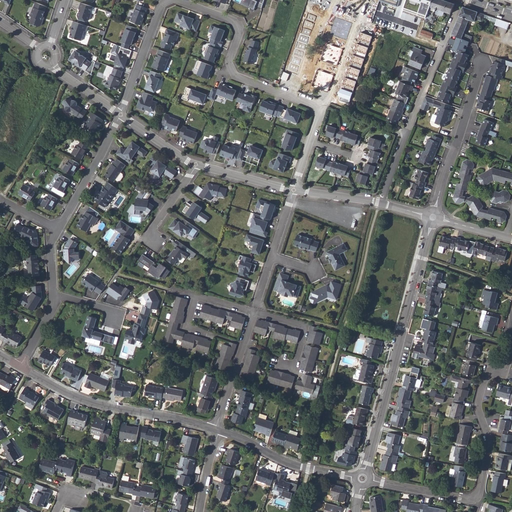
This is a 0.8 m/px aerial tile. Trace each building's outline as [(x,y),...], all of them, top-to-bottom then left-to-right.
[(261,9),(263,3),(254,0),(243,0),(242,4),(250,7),(250,9),(254,10),(255,6),(261,9)] [(411,0),(424,4),(421,12),(415,10),(413,15),(425,19),(429,9),(430,6),(432,0),(411,0)] [(432,0),(430,6),(436,8),(439,10),(444,11),(448,1),(443,0),(432,0)] [(444,11),(451,14),(455,4),(448,1),(444,11)] [(46,6),(35,2),(30,16),(31,16),(30,21),(31,24),(38,26),(41,25),(43,20),(41,20),(46,6)] [(92,6),(80,2),(78,9),(79,10),(80,10),(79,13),(78,13),(77,15),(79,19),(85,21),(89,19),(91,13),(91,12),(92,6)] [(145,13),(147,8),(137,4),(130,21),(141,25),(144,18),(143,18),(145,13)] [(457,21),(466,25),(468,20),(472,10),(463,7),(457,21)] [(425,19),(429,20),(433,21),(435,16),(433,16),(434,14),(437,15),(439,10),(436,8),(435,11),(429,9),(425,19)] [(468,20),(474,22),(475,19),(481,21),(483,18),(484,14),(472,10),(468,20)] [(188,18),(184,16),(184,15),(178,13),(175,18),(177,23),(180,24),(180,25),(196,31),(200,21),(188,17),(188,18)] [(308,13),(306,19),(315,23),(317,16),(308,13)] [(352,23),(336,18),(330,34),(346,40),(352,23)] [(303,27),(312,30),(315,23),(306,19),(305,19),(303,27)] [(498,26),(507,29),(509,23),(500,20),(498,26)] [(87,26),(73,21),(71,26),(72,27),(71,30),(71,33),(69,37),(81,40),(84,31),(86,31),(87,26)] [(457,37),(469,41),(470,42),(472,36),(464,33),(467,25),(466,25),(457,21),(451,35),(457,37)] [(137,28),(127,25),(121,41),(122,42),(129,44),(131,45),(133,40),(134,38),(137,28)] [(225,31),(211,25),(208,32),(212,34),(209,42),(210,42),(219,46),(221,46),(223,42),(221,41),(219,41),(221,38),(222,38),(225,31)] [(301,34),(310,37),(312,30),(303,27),(301,34)] [(179,33),(166,28),(165,32),(166,33),(164,38),(163,41),(162,41),(161,44),(162,47),(170,50),(172,45),(173,45),(175,41),(176,41),(179,33)] [(420,35),(432,39),(432,38),(433,35),(434,34),(422,29),(420,35)] [(372,37),(361,32),(358,39),(361,40),(370,43),(372,37)] [(297,41),(306,44),(307,45),(310,37),(301,34),(300,34),(297,41)] [(450,38),(447,43),(454,46),(452,49),(457,51),(464,53),(469,41),(457,37),(456,41),(450,38)] [(259,42),(252,40),(250,48),(248,47),(247,52),(246,56),(245,56),(244,62),(253,64),(259,42)] [(295,48),(304,51),(306,44),(297,41),(295,48)] [(219,46),(210,42),(209,46),(207,45),(204,53),(206,54),(204,59),(214,62),(216,57),(214,56),(215,53),(217,54),(219,49),(218,49),(219,46)] [(343,49),(326,43),(320,60),(336,66),(343,49)] [(121,46),(115,44),(114,48),(113,47),(110,53),(111,54),(109,59),(115,62),(115,63),(124,67),(127,57),(118,54),(120,50),(123,51),(123,52),(130,55),(131,50),(128,49),(121,46)] [(360,45),(357,44),(354,50),(357,51),(366,55),(368,48),(360,45)] [(412,56),(409,64),(421,69),(426,56),(421,54),(422,51),(421,50),(414,46),(412,50),(414,51),(412,56)] [(292,56),(301,59),(302,59),(304,51),(295,48),(292,56)] [(170,54),(158,49),(157,54),(158,54),(156,58),(155,61),(154,61),(152,67),(164,71),(170,54)] [(75,50),(68,59),(73,62),(74,62),(76,63),(75,64),(80,67),(85,70),(91,74),(95,62),(92,60),(91,62),(86,58),(81,55),(81,56),(79,54),(79,53),(75,50)] [(451,62),(465,68),(467,63),(465,62),(466,59),(467,60),(469,55),(464,53),(457,51),(454,58),(453,58),(451,62)] [(362,66),(364,59),(356,56),(353,55),(350,62),(353,63),(362,66)] [(290,63),(299,66),(301,59),(292,56),(290,63)] [(212,66),(198,60),(195,69),(199,70),(197,75),(207,78),(209,73),(208,72),(209,69),(211,70),(212,66)] [(490,71),(489,72),(492,73),(491,77),(497,79),(501,80),(502,76),(501,76),(502,72),(504,71),(505,67),(504,66),(504,65),(494,61),(493,65),(491,65),(490,71)] [(447,74),(458,79),(460,74),(461,72),(463,73),(464,72),(465,68),(451,62),(450,66),(450,67),(447,74)] [(299,66),(290,63),(288,70),(297,73),(300,66),(299,66)] [(351,67),(349,66),(346,73),(349,74),(358,77),(360,70),(351,67)] [(419,73),(404,66),(402,72),(405,73),(403,78),(412,82),(415,83),(417,79),(416,79),(417,77),(418,77),(419,73)] [(123,71),(114,68),(111,75),(110,74),(108,81),(107,82),(105,85),(106,87),(116,90),(118,85),(119,83),(121,78),(120,78),(123,71)] [(162,75),(151,70),(149,75),(150,75),(145,88),(155,92),(159,79),(161,79),(162,75)] [(333,75),(317,70),(311,86),(327,92),(333,75)] [(289,74),(284,72),(281,79),(286,81),(289,74)] [(441,86),(455,92),(457,88),(457,87),(455,86),(456,83),(457,84),(458,79),(447,74),(444,82),(443,81),(441,86)] [(481,94),(482,94),(490,97),(491,97),(493,90),(493,91),(497,79),(491,77),(488,76),(487,80),(485,79),(484,83),(485,84),(484,86),(483,86),(481,94)] [(347,78),(345,77),(343,84),(345,85),(354,88),(356,81),(347,78)] [(407,103),(409,98),(406,97),(409,90),(411,91),(413,86),(411,86),(412,82),(403,78),(402,78),(401,82),(400,81),(395,93),(399,94),(397,99),(407,103)] [(223,86),(219,85),(217,91),(216,94),(220,95),(219,97),(225,99),(225,97),(232,100),(236,90),(231,88),(230,90),(227,89),(228,87),(223,85),(223,86)] [(437,99),(448,103),(450,98),(451,95),(453,96),(454,95),(455,92),(441,86),(439,90),(440,90),(437,99)] [(205,97),(206,95),(199,92),(198,93),(191,90),(192,89),(186,87),(185,91),(186,91),(184,95),(183,94),(182,98),(187,100),(189,97),(198,100),(198,102),(203,104),(205,97)] [(343,89),(341,88),(338,96),(341,97),(350,100),(352,93),(343,89)] [(154,96),(144,92),(141,100),(142,100),(141,102),(139,101),(136,108),(145,111),(145,109),(151,112),(152,110),(153,107),(155,108),(157,102),(152,100),(154,96)] [(243,94),(239,93),(236,101),(240,103),(244,105),(243,110),(250,112),(253,103),(254,103),(256,96),(251,94),(251,95),(251,96),(248,95),(244,93),(243,94)] [(477,107),(488,111),(491,101),(489,100),(490,97),(482,94),(480,103),(478,102),(477,107)] [(70,111),(81,119),(86,112),(76,105),(77,104),(77,103),(74,100),(72,100),(70,97),(68,97),(63,101),(63,103),(66,107),(65,107),(65,109),(68,112),(70,112),(70,111)] [(422,103),(429,105),(429,106),(433,107),(433,106),(435,100),(425,97),(422,103)] [(390,109),(402,114),(403,110),(402,110),(405,103),(394,99),(390,109)] [(268,102),(263,100),(259,110),(266,112),(266,114),(271,117),(272,114),(276,116),(276,115),(279,107),(276,106),(276,105),(272,103),(271,105),(268,104),(268,102)] [(433,106),(438,108),(436,115),(437,116),(435,123),(445,127),(446,122),(447,118),(449,119),(452,111),(450,111),(452,106),(435,100),(433,106)] [(420,108),(427,111),(429,106),(429,105),(422,103),(420,108)] [(284,107),(280,106),(279,107),(276,115),(280,117),(280,116),(289,119),(292,120),(292,122),(296,124),(298,118),(299,118),(301,113),(296,112),(295,113),(287,110),(287,111),(283,109),(284,107)] [(386,120),(396,124),(399,118),(400,118),(402,114),(390,109),(386,120)] [(101,123),(103,120),(91,112),(88,115),(91,117),(84,126),(93,133),(96,129),(97,127),(98,128),(101,124),(101,123)] [(169,115),(165,113),(161,124),(165,125),(164,128),(169,129),(172,130),(176,131),(180,120),(169,116),(169,115)] [(481,126),(480,131),(489,134),(490,130),(491,131),(494,122),(484,119),(482,127),(481,126)] [(187,127),(183,126),(179,136),(183,137),(182,140),(186,141),(189,142),(193,143),(197,133),(186,129),(187,127)] [(328,126),(325,135),(333,138),(334,136),(341,138),(340,140),(355,145),(355,143),(359,144),(361,137),(350,133),(350,132),(343,130),(343,131),(328,126)] [(297,138),(299,134),(287,129),(286,133),(285,138),(286,138),(284,142),(283,142),(282,146),(292,150),(293,146),(292,145),(294,141),(295,141),(296,137),(297,138)] [(479,135),(476,143),(486,146),(489,138),(487,137),(489,134),(480,131),(478,135),(479,135)] [(212,153),(216,154),(220,142),(217,141),(218,137),(214,136),(212,140),(208,139),(207,142),(203,140),(200,147),(205,148),(204,151),(208,153),(208,151),(212,153)] [(425,151),(435,155),(441,139),(433,136),(432,139),(429,138),(425,147),(427,147),(425,151)] [(381,140),(370,137),(368,144),(367,148),(370,149),(368,156),(370,156),(367,163),(366,163),(363,171),(361,170),(360,173),(358,173),(355,181),(365,184),(369,172),(372,174),(377,159),(378,159),(382,148),(379,147),(381,140)] [(76,145),(71,153),(81,159),(84,154),(83,154),(85,150),(86,151),(88,147),(80,142),(78,145),(76,145)] [(132,142),(127,149),(128,149),(127,151),(126,151),(120,147),(116,154),(125,160),(127,156),(131,159),(136,152),(143,157),(147,152),(132,142)] [(231,147),(224,144),(220,155),(225,157),(225,156),(228,157),(232,159),(233,158),(237,159),(237,158),(241,149),(241,148),(232,144),(231,147)] [(258,149),(250,147),(248,152),(241,149),(237,158),(241,160),(242,156),(247,157),(248,155),(255,157),(254,160),(258,162),(263,150),(258,148),(258,149)] [(423,151),(419,162),(429,166),(432,159),(433,159),(435,155),(425,151),(423,151)] [(291,158),(279,153),(275,161),(272,160),(270,161),(268,165),(269,167),(273,168),(283,172),(287,161),(290,162),(291,158)] [(318,156),(315,166),(330,171),(337,173),(348,177),(351,169),(347,168),(348,166),(333,161),(333,163),(326,161),(326,159),(318,156)] [(67,161),(62,170),(72,176),(75,171),(74,170),(76,167),(77,167),(79,164),(71,159),(69,162),(67,161)] [(125,165),(117,159),(113,164),(112,163),(109,167),(110,168),(108,171),(105,175),(114,182),(125,165)] [(464,170),(469,171),(470,169),(473,169),(474,165),(472,160),(467,159),(466,163),(463,162),(462,166),(464,170)] [(162,163),(158,160),(151,170),(154,172),(151,177),(156,181),(163,172),(172,178),(177,171),(167,165),(166,166),(162,163)] [(487,175),(489,179),(494,180),(495,177),(498,178),(499,173),(497,169),(492,167),(491,170),(488,170),(487,175)] [(415,184),(423,186),(424,187),(426,182),(425,181),(426,177),(427,178),(429,173),(420,169),(418,174),(417,174),(416,174),(415,178),(417,179),(415,184)] [(461,181),(466,183),(470,180),(471,175),(468,174),(469,171),(464,170),(460,172),(459,177),(462,178),(461,181)] [(498,178),(500,182),(505,183),(506,180),(509,181),(510,176),(508,172),(503,170),(502,173),(499,173),(498,178)] [(487,175),(482,174),(481,177),(478,176),(477,180),(480,184),(484,186),(485,183),(488,184),(489,179),(487,175)] [(58,177),(53,186),(63,192),(66,187),(65,187),(67,183),(68,183),(70,180),(61,175),(59,178),(58,177)] [(458,191),(463,193),(464,190),(467,191),(468,187),(468,186),(466,183),(461,181),(460,184),(457,183),(456,187),(458,191)] [(118,189),(108,182),(104,188),(103,187),(100,192),(98,195),(94,200),(105,207),(113,195),(114,195),(118,189)] [(212,184),(207,182),(203,189),(198,186),(194,192),(203,198),(204,197),(209,200),(212,196),(217,197),(217,196),(224,198),(227,189),(219,187),(220,186),(215,184),(214,186),(211,185),(212,184)] [(410,196),(419,199),(421,194),(420,194),(423,186),(415,184),(413,183),(410,191),(411,191),(412,191),(410,196)] [(24,184),(18,194),(23,196),(27,198),(30,201),(35,192),(32,190),(33,189),(24,184)] [(151,194),(143,188),(136,198),(135,208),(144,209),(144,210),(148,214),(153,206),(148,202),(148,200),(147,200),(151,194)] [(497,203),(501,201),(505,202),(509,200),(510,195),(508,191),(503,190),(499,192),(495,191),(491,193),(489,198),(492,202),(497,203)] [(458,191),(454,194),(453,198),(456,199),(456,203),(460,204),(464,201),(466,196),(462,195),(463,193),(458,191)] [(45,196),(40,205),(50,211),(53,206),(52,205),(54,202),(55,202),(57,199),(49,194),(47,197),(45,196)] [(467,202),(471,203),(470,206),(474,207),(473,212),(477,213),(476,216),(480,217),(484,215),(485,210),(483,209),(483,206),(478,205),(479,200),(477,199),(478,196),(473,195),(469,197),(467,202)] [(271,219),(274,209),(272,208),(273,205),(263,202),(263,200),(259,199),(257,205),(261,207),(261,209),(262,212),(263,212),(262,216),(270,219),(271,219)] [(201,207),(193,202),(189,207),(186,205),(182,211),(187,214),(188,213),(194,217),(195,216),(205,223),(208,217),(199,211),(201,207)] [(484,215),(486,219),(491,220),(492,217),(495,218),(496,213),(494,209),(489,207),(488,210),(485,210),(484,215)] [(495,218),(497,219),(496,222),(501,223),(505,221),(507,216),(504,215),(505,212),(500,210),(496,213),(495,218)] [(98,218),(86,211),(84,215),(83,215),(81,219),(82,219),(81,222),(80,221),(77,226),(87,232),(91,224),(94,225),(98,218)] [(262,216),(254,214),(253,217),(254,218),(251,227),(253,228),(252,230),(257,231),(256,233),(266,236),(267,232),(262,230),(263,228),(265,229),(266,226),(267,227),(270,219),(262,216)] [(184,219),(180,224),(174,220),(169,227),(180,235),(182,230),(187,234),(188,233),(194,237),(199,230),(184,219)] [(121,220),(117,225),(123,228),(120,233),(121,233),(111,248),(120,254),(130,240),(129,239),(135,230),(121,220)] [(32,231),(33,230),(25,226),(25,227),(18,223),(13,233),(20,237),(20,236),(28,239),(28,246),(38,246),(37,233),(36,232),(36,233),(32,231)] [(262,246),(264,240),(247,234),(245,240),(250,242),(248,248),(252,249),(251,251),(259,254),(261,250),(258,249),(259,245),(262,246)] [(313,239),(298,234),(294,245),(300,246),(304,247),(303,248),(309,249),(316,251),(319,242),(312,239),(313,239)] [(454,248),(454,247),(457,239),(452,237),(451,239),(447,238),(447,237),(442,236),(439,246),(445,248),(448,249),(449,247),(454,248)] [(454,247),(458,248),(457,250),(462,251),(462,250),(467,252),(470,242),(465,240),(464,241),(460,240),(461,238),(457,237),(457,239),(454,247)] [(70,239),(65,246),(65,249),(65,253),(64,253),(64,258),(67,260),(72,260),(75,258),(79,257),(79,252),(74,252),(74,248),(77,244),(70,239)] [(196,254),(177,240),(174,245),(176,247),(170,255),(167,259),(174,264),(177,260),(179,261),(182,256),(186,258),(188,255),(193,258),(196,254)] [(486,256),(491,258),(494,249),(494,248),(485,245),(485,244),(481,243),(476,241),(472,254),(477,256),(478,253),(483,254),(483,255),(486,256)] [(344,244),(326,252),(330,259),(331,263),(336,271),(345,266),(340,254),(347,251),(344,244)] [(491,260),(495,261),(495,260),(495,259),(499,260),(505,261),(508,251),(498,248),(497,250),(494,249),(491,258),(491,260)] [(37,254),(26,255),(27,260),(24,260),(25,264),(27,266),(27,268),(29,270),(29,276),(39,276),(39,269),(38,269),(38,265),(38,260),(37,260),(37,254)] [(143,254),(142,255),(143,255),(139,260),(138,261),(140,262),(140,261),(150,268),(148,271),(153,274),(152,276),(157,277),(158,278),(159,275),(164,278),(169,271),(165,269),(166,268),(161,264),(157,269),(153,265),(154,263),(144,256),(145,255),(143,254)] [(249,258),(238,254),(236,259),(239,259),(236,266),(238,267),(236,273),(245,276),(247,270),(251,271),(254,264),(250,263),(247,262),(249,258)] [(428,284),(438,286),(439,283),(441,284),(442,279),(441,279),(443,274),(433,271),(431,276),(432,276),(431,280),(429,280),(428,284)] [(288,276),(280,273),(274,290),(283,293),(283,294),(288,296),(289,294),(297,297),(300,286),(295,285),(291,284),(291,283),(286,282),(288,276)] [(99,281),(88,274),(85,278),(83,278),(82,280),(82,282),(86,285),(89,288),(92,291),(94,290),(100,294),(105,286),(101,284),(99,282),(99,281)] [(249,281),(237,277),(236,281),(230,285),(232,287),(230,294),(240,297),(243,295),(242,291),(242,289),(246,290),(249,281)] [(342,284),(332,281),(330,286),(329,286),(327,287),(326,286),(313,293),(314,295),(310,296),(311,298),(311,299),(314,304),(325,298),(325,296),(328,294),(333,296),(334,294),(338,295),(342,284)] [(112,283),(106,292),(117,299),(118,298),(122,301),(130,290),(125,287),(124,288),(119,285),(118,287),(112,283)] [(438,286),(428,284),(427,288),(428,288),(425,299),(426,299),(435,301),(436,299),(440,301),(442,294),(441,293),(443,288),(438,287),(438,286)] [(41,286),(32,286),(32,292),(29,298),(26,296),(22,303),(34,311),(37,305),(36,305),(37,302),(38,303),(41,298),(41,286)] [(496,303),(495,303),(496,299),(497,300),(499,293),(491,291),(491,292),(484,290),(481,298),(484,299),(483,304),(487,305),(486,307),(497,310),(499,303),(496,303)] [(143,306),(141,313),(148,315),(150,308),(156,310),(159,301),(154,291),(151,291),(143,295),(146,302),(145,306),(143,306)] [(173,308),(183,311),(185,306),(183,305),(183,303),(186,305),(188,299),(177,296),(173,308)] [(426,299),(425,304),(427,305),(426,308),(425,308),(423,314),(434,316),(435,310),(436,311),(437,307),(435,306),(436,302),(435,301),(426,299)] [(200,317),(212,320),(215,309),(211,308),(207,307),(207,305),(203,304),(200,317)] [(169,324),(177,326),(178,323),(182,324),(183,319),(182,319),(183,315),(184,311),(183,311),(173,308),(169,320),(170,320),(169,324)] [(212,320),(223,323),(225,318),(228,319),(230,312),(223,310),(222,311),(219,310),(215,309),(212,320)] [(228,319),(232,320),(230,325),(243,329),(246,318),(242,317),(238,316),(238,314),(230,312),(228,319)] [(484,321),(482,329),(493,332),(495,325),(497,325),(499,318),(486,315),(486,316),(484,321)] [(96,318),(88,316),(85,327),(84,327),(82,335),(91,338),(91,337),(112,344),(114,337),(93,330),(96,318)] [(147,319),(139,317),(137,324),(135,324),(134,327),(134,329),(134,331),(133,331),(127,329),(125,338),(130,339),(129,341),(135,342),(136,339),(140,341),(143,333),(144,334),(146,329),(144,328),(147,319)] [(422,342),(424,342),(433,345),(437,332),(434,331),(436,322),(423,319),(421,327),(425,328),(422,342)] [(254,331),(265,335),(267,329),(271,330),(273,323),(265,321),(264,322),(261,321),(257,320),(254,331)] [(271,330),(275,331),(273,337),(284,340),(285,339),(288,329),(288,328),(284,327),(280,326),(281,325),(273,323),(271,330)] [(169,324),(164,340),(173,343),(174,338),(182,340),(184,333),(185,332),(176,330),(177,326),(169,324)] [(0,339),(3,341),(8,332),(5,330),(6,329),(1,326),(0,325),(0,339)] [(308,341),(313,343),(319,345),(322,333),(317,331),(318,328),(311,325),(309,333),(310,334),(309,337),(308,341)] [(285,339),(297,342),(301,331),(295,329),(294,333),(293,332),(293,331),(288,329),(285,339)] [(3,341),(7,343),(10,345),(11,344),(14,346),(17,347),(22,338),(17,335),(13,333),(12,334),(8,332),(3,341)] [(181,345),(193,348),(194,342),(198,344),(200,337),(192,334),(191,335),(188,335),(184,333),(182,340),(181,345)] [(196,349),(208,353),(212,341),(208,340),(204,339),(204,338),(200,337),(198,344),(196,349)] [(369,343),(366,355),(377,358),(379,353),(380,350),(382,351),(383,346),(382,346),(383,341),(371,338),(369,343)] [(219,355),(230,359),(232,355),(233,351),(235,351),(237,344),(230,341),(228,345),(223,343),(219,355)] [(424,342),(423,347),(424,347),(424,349),(420,348),(421,346),(415,345),(412,357),(418,359),(419,356),(433,360),(435,354),(433,354),(435,345),(433,345),(424,342)] [(467,355),(478,358),(479,354),(478,354),(481,345),(471,342),(467,355)] [(302,356),(315,360),(318,348),(312,346),(307,345),(306,349),(305,352),(303,352),(302,356)] [(245,363),(256,367),(260,356),(255,354),(256,350),(249,348),(246,355),(248,356),(246,359),(245,363)] [(38,360),(38,361),(42,363),(42,361),(50,366),(56,356),(44,350),(38,360)] [(215,367),(222,369),(228,371),(229,367),(228,366),(229,363),(230,359),(219,355),(215,367)] [(300,369),(306,371),(312,372),(315,360),(302,356),(301,360),(302,361),(301,365),(300,369)] [(354,377),(355,378),(359,379),(358,380),(369,383),(369,382),(371,383),(373,377),(371,377),(374,365),(371,364),(372,361),(361,358),(360,361),(363,362),(361,369),(359,369),(358,370),(357,375),(355,374),(354,375),(354,377)] [(467,359),(463,374),(473,376),(476,366),(475,365),(476,361),(467,359)] [(61,372),(66,375),(66,374),(69,375),(68,377),(73,378),(73,379),(77,381),(81,370),(74,367),(73,365),(65,362),(61,372)] [(240,375),(247,377),(252,379),(256,367),(245,363),(244,368),(243,371),(241,371),(240,375)] [(267,381),(279,385),(280,384),(283,372),(279,371),(278,372),(275,371),(270,370),(267,381)] [(9,376),(6,374),(5,375),(0,371),(0,382),(1,383),(0,383),(10,389),(16,378),(12,376),(11,377),(9,376)] [(279,385),(292,388),(294,381),(295,377),(291,376),(287,375),(287,373),(283,372),(280,384),(279,385)] [(402,388),(411,391),(414,391),(416,392),(417,387),(419,388),(421,382),(420,381),(417,380),(418,374),(411,372),(410,376),(406,375),(402,388)] [(85,386),(91,389),(92,386),(105,391),(109,381),(90,373),(85,386)] [(295,388),(313,393),(315,385),(310,383),(312,376),(305,374),(304,374),(302,381),(297,380),(297,382),(295,388)] [(201,393),(212,397),(214,390),(215,388),(216,388),(219,379),(207,375),(201,393)] [(465,397),(467,398),(469,390),(469,389),(467,388),(468,383),(471,384),(472,380),(470,379),(460,377),(452,375),(450,379),(459,382),(455,395),(457,395),(456,399),(464,401),(465,397)] [(112,386),(116,387),(116,389),(116,391),(115,395),(123,396),(123,395),(126,396),(131,397),(133,387),(125,385),(125,384),(121,382),(121,380),(113,378),(112,386)] [(149,396),(156,397),(155,398),(161,399),(162,397),(164,388),(147,385),(145,395),(149,396)] [(360,393),(362,393),(359,403),(363,404),(369,405),(370,400),(369,400),(371,392),(373,392),(374,388),(363,385),(360,393)] [(511,404),(511,389),(511,388),(499,385),(496,396),(509,400),(508,405),(511,406),(511,404)] [(397,406),(399,407),(409,409),(410,405),(408,404),(409,400),(411,391),(402,388),(400,387),(396,402),(398,402),(397,406)] [(19,397),(26,401),(33,405),(38,398),(31,394),(32,392),(28,390),(28,389),(25,388),(19,397)] [(162,397),(166,398),(165,399),(170,400),(171,399),(175,399),(181,401),(183,391),(173,389),(167,388),(167,389),(164,388),(162,397)] [(238,405),(238,406),(248,409),(251,402),(250,401),(252,393),(241,390),(240,394),(241,394),(239,399),(240,399),(238,405)] [(201,393),(200,397),(202,398),(197,411),(204,413),(206,409),(208,410),(210,405),(209,405),(210,401),(211,401),(213,397),(212,397),(201,393)] [(445,396),(436,394),(435,397),(434,400),(443,403),(445,396)] [(43,412),(49,416),(49,415),(57,420),(64,410),(55,404),(55,403),(48,399),(44,406),(46,407),(43,412)] [(449,417),(461,420),(463,416),(461,415),(464,405),(453,402),(449,417)] [(238,406),(236,414),(234,413),(231,421),(241,424),(244,416),(246,417),(248,409),(238,406)] [(362,408),(357,407),(355,417),(349,416),(346,426),(353,428),(354,424),(363,426),(366,414),(367,414),(368,410),(362,408)] [(393,416),(390,424),(403,427),(406,418),(407,413),(409,414),(411,410),(409,409),(399,407),(398,410),(397,410),(395,414),(395,416),(393,416)] [(67,422),(84,427),(88,415),(77,412),(77,411),(71,409),(67,422)] [(498,433),(502,433),(507,434),(508,431),(509,431),(509,430),(511,431),(511,430),(511,416),(509,416),(506,415),(505,415),(504,420),(501,419),(500,424),(501,424),(500,429),(499,428),(498,433)] [(90,432),(93,433),(94,434),(100,436),(99,439),(106,442),(110,430),(104,428),(106,421),(101,420),(99,420),(100,418),(95,416),(90,432)] [(254,429),(260,431),(260,432),(266,434),(266,435),(270,436),(274,422),(265,419),(258,417),(254,429)] [(135,440),(136,440),(138,427),(132,426),(126,425),(126,423),(121,422),(118,440),(123,441),(124,438),(135,440)] [(467,445),(468,445),(470,432),(471,432),(472,427),(459,424),(458,429),(459,430),(457,443),(456,447),(466,449),(467,445)] [(141,437),(146,438),(145,439),(159,442),(161,431),(155,430),(155,431),(151,431),(152,429),(147,428),(148,426),(143,425),(141,437)] [(347,443),(345,448),(346,448),(355,451),(356,446),(358,447),(361,437),(360,436),(362,430),(353,428),(352,434),(351,434),(348,443),(347,443)] [(285,446),(288,436),(275,431),(272,441),(277,443),(278,442),(281,443),(280,444),(285,446)] [(387,439),(389,439),(388,443),(387,447),(388,447),(387,451),(398,454),(399,450),(397,450),(398,445),(401,436),(388,432),(387,439)] [(284,447),(288,449),(289,447),(298,450),(300,444),(299,444),(301,439),(296,437),(297,435),(289,433),(288,436),(285,446),(284,447)] [(501,441),(502,442),(501,446),(501,450),(511,452),(511,451),(511,449),(511,446),(511,435),(507,434),(502,433),(501,441)] [(183,452),(194,455),(198,438),(183,435),(181,442),(185,443),(183,452)] [(6,455),(7,455),(9,458),(8,459),(10,462),(19,456),(13,446),(14,445),(12,442),(3,447),(5,451),(3,452),(6,455)] [(456,446),(454,456),(456,457),(455,462),(466,464),(467,458),(465,458),(465,454),(466,454),(467,449),(466,449),(456,447),(456,446)] [(225,461),(235,465),(239,452),(229,448),(228,452),(229,452),(227,456),(225,461)] [(346,448),(344,454),(342,454),(342,458),(339,457),(337,463),(348,466),(348,464),(352,465),(353,462),(354,462),(357,451),(355,451),(346,448)] [(386,451),(385,455),(384,454),(380,469),(391,472),(394,462),(396,463),(398,454),(387,451),(386,451)] [(511,455),(499,453),(499,457),(498,456),(495,468),(507,470),(508,463),(509,459),(511,459),(511,455)] [(184,466),(183,470),(192,472),(193,470),(192,469),(192,467),(193,468),(196,459),(180,456),(178,465),(184,466)] [(53,474),(55,469),(56,462),(42,458),(39,469),(50,472),(50,473),(53,474)] [(55,469),(59,470),(59,471),(63,472),(64,471),(67,472),(66,475),(71,476),(75,461),(66,459),(66,461),(61,460),(61,463),(57,462),(56,462),(55,469)] [(221,464),(219,468),(221,468),(219,472),(217,477),(221,478),(220,482),(227,484),(231,472),(232,472),(233,468),(221,464)] [(455,465),(454,470),(451,469),(450,475),(450,476),(454,477),(452,485),(463,487),(464,478),(465,472),(466,467),(455,465)] [(92,480),(93,475),(97,477),(99,470),(95,469),(94,470),(81,466),(78,477),(92,480)] [(182,471),(177,469),(176,474),(180,475),(177,483),(189,486),(191,478),(189,478),(190,476),(191,476),(192,472),(183,470),(182,471)] [(270,485),(272,478),(274,473),(270,471),(270,472),(259,469),(255,480),(266,483),(266,484),(270,485)] [(95,483),(99,484),(99,485),(111,488),(114,478),(107,476),(108,474),(107,472),(103,471),(99,470),(97,477),(95,482),(95,483)] [(496,471),(493,482),(491,492),(501,493),(504,478),(505,478),(506,473),(496,471)] [(272,478),(275,480),(273,488),(281,491),(281,493),(286,495),(287,497),(294,498),(297,484),(291,482),(290,483),(285,481),(282,480),(283,478),(284,478),(285,474),(278,472),(277,474),(274,473),(272,478)] [(121,480),(119,490),(133,493),(132,495),(136,495),(138,486),(135,485),(135,483),(128,481),(121,480)] [(220,482),(218,487),(219,487),(216,497),(221,498),(221,500),(225,501),(230,485),(227,484),(220,482)] [(36,484),(35,487),(37,488),(36,491),(33,502),(43,506),(46,498),(48,499),(50,493),(46,491),(40,489),(41,485),(36,484)] [(136,495),(140,496),(140,495),(153,498),(156,487),(142,484),(141,487),(138,486),(136,495)] [(330,496),(333,496),(332,499),(343,502),(345,494),(340,492),(341,490),(342,491),(343,487),(333,484),(330,496)] [(176,505),(186,508),(186,505),(185,505),(185,503),(187,503),(189,495),(177,492),(175,502),(177,502),(176,505)] [(370,509),(370,511),(379,511),(383,511),(380,496),(370,497),(371,501),(372,509),(370,509)] [(401,508),(407,509),(405,511),(422,511),(424,504),(420,503),(420,505),(408,503),(408,500),(403,499),(401,508)] [(326,503),(323,511),(340,511),(342,507),(326,503)]
